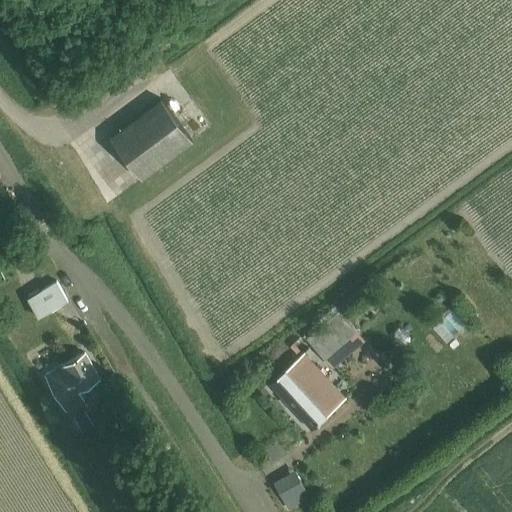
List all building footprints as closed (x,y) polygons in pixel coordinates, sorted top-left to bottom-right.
[(141,178),(192,140),(161,99),(110,137),(141,178)] [(37,317),(52,309),(68,300),(56,280),(40,289),(41,290),(40,290),(39,288),(27,295),(29,297),(26,298),(37,317)] [(450,308),(434,322),(451,340),(467,325),(450,308)] [(307,338),(318,351),(324,358),(357,330),(340,309),(307,338)] [(46,374),(56,392),(66,409),(83,399),(78,391),(99,379),(84,352),(46,374)] [(311,428),(312,428),(344,398),(302,353),(285,369),(284,369),(270,382),(311,428)] [(505,380),(497,386),(502,394),(511,387),(505,380)] [(78,432),(92,424),(85,411),(71,419),(78,432)]
